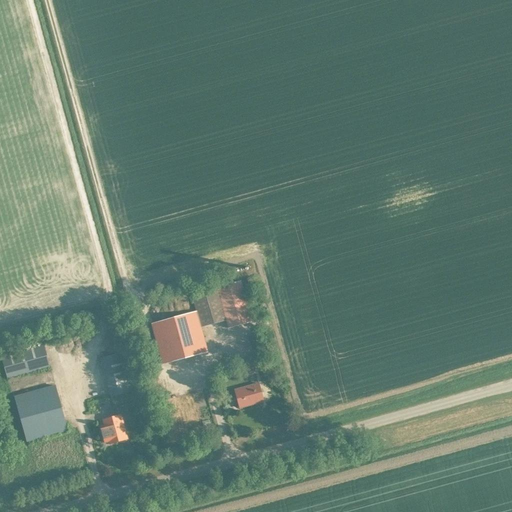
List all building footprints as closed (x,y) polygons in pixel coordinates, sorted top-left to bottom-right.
[(216,286),(224,319),(227,327),(250,320),(239,280),(216,286)] [(216,286),(190,293),(195,310),(199,326),(224,319),(216,286)] [(206,350),(199,326),(195,310),(150,322),(161,362),(206,350)] [(6,377),(48,365),(42,344),(0,355),(6,377)] [(109,395),(133,389),(122,350),(99,357),(109,395)] [(250,358),(239,361),(243,373),(253,370),(250,358)] [(238,406),(262,400),(257,382),(233,389),(238,406)] [(25,440),(65,429),(53,384),(13,395),(25,440)] [(108,442),(125,437),(119,414),(125,412),(123,403),(109,407),(111,416),(101,418),(103,425),(97,427),(101,441),(107,439),(108,442)]
